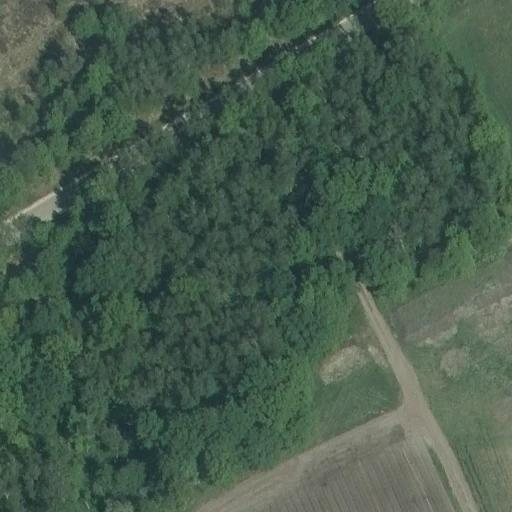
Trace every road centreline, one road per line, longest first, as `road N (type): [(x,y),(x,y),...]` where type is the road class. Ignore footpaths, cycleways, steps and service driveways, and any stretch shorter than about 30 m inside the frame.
road 1 (unclassified): [(0,244),(411,0)]
road 2 (track): [(265,86),(463,511)]
